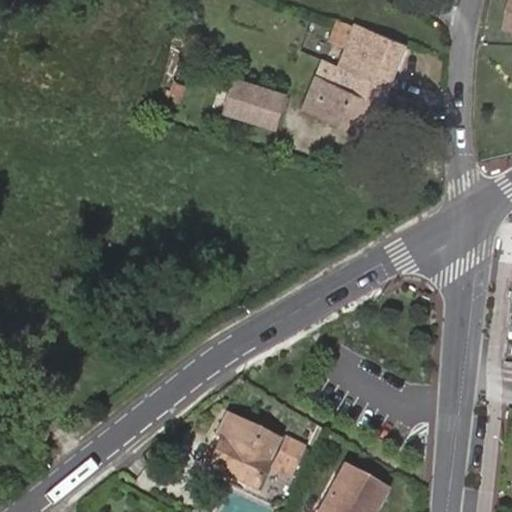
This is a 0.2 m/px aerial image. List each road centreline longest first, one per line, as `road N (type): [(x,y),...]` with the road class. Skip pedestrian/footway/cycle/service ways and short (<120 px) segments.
road 1 (tertiary): [(21,511),(229,350),(465,218)]
road 2 (tertiary): [(445,511),(465,218)]
road 3 (residential): [(467,14),(460,104),(465,218)]
road 4 (track): [(0,391),(109,443)]
